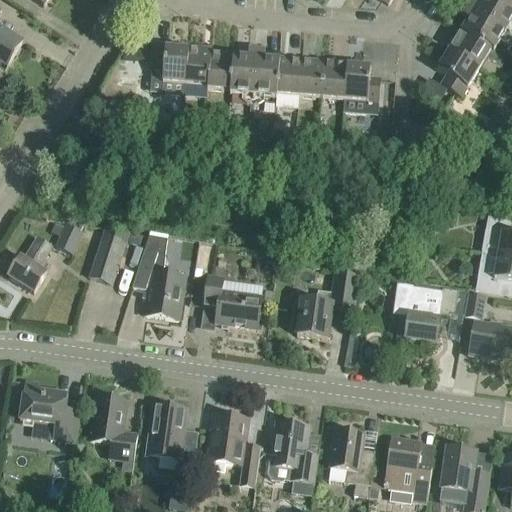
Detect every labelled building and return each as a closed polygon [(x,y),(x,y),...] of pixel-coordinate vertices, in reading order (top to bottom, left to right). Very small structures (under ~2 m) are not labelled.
[(29,0),(44,9),(49,0),(29,0)] [(511,24),(511,10),(502,5),(493,0),(482,0),(478,8),(480,10),(476,16),(472,23),(470,21),(462,34),(478,44),(494,54),(503,39),(511,44),(511,41),(511,30),(510,29),(511,24)] [(511,0),(493,0),(502,5),(511,10),(511,0)] [(0,11),(0,68),(5,72),(22,44),(0,31),(0,18),(3,13),(0,11)] [(494,54),(478,44),(462,34),(458,40),(455,39),(447,52),(480,71),(487,60),(500,66),(503,60),(494,54)] [(161,96),(173,97),(185,98),(186,87),(185,87),(189,50),(177,49),(174,48),(173,52),(166,51),(166,48),(154,46),(150,84),(162,85),(161,96)] [(204,51),(189,50),(185,87),(186,87),(207,89),(207,92),(211,55),(203,54),(204,51)] [(461,101),(480,71),(447,52),(439,64),(442,66),(438,72),(435,71),(435,72),(447,79),(441,89),(461,101)] [(226,57),(211,55),(207,92),(229,94),(229,97),(230,97),(234,59),(226,58),(226,57)] [(249,61),(234,59),(230,97),(246,98),(245,107),(252,107),(255,108),(258,99),(275,100),(275,97),(276,97),(279,62),(264,60),(264,65),(256,64),(249,63),(249,61)] [(276,97),(275,110),(298,112),(300,99),(299,99),(302,61),(287,59),(287,62),(279,62),(276,97)] [(317,62),(302,61),(299,99),(300,99),(322,101),(324,66),(317,65),(317,62)] [(332,67),(324,66),(322,101),(344,103),(347,65),(333,64),(332,67)] [(362,66),(347,65),(344,103),(343,115),(360,116),(378,118),(381,82),(370,81),(371,67),(370,67),(369,70),(365,70),(362,70),(362,66)] [(499,108),(485,130),(495,136),(509,115),(499,108)] [(183,121),(182,131),(190,132),(191,122),(183,121)] [(204,130),(204,133),(204,140),(212,140),(212,130),(204,130)] [(247,144),(248,133),(240,133),(239,143),(247,144)] [(260,144),(261,134),(252,134),(252,144),(260,144)] [(296,147),(297,137),(286,137),(286,146),(296,147)] [(304,138),(297,137),(296,147),(303,148),(304,138)] [(392,140),(380,139),(379,153),(391,154),(392,140)] [(340,151),(341,141),(333,140),(332,150),(340,151)] [(511,222),(489,219),(483,256),(511,261),(511,222)] [(83,236),(66,228),(56,250),(73,258),(83,236)] [(106,232),(90,281),(113,288),(130,236),(106,232)] [(168,242),(149,238),(132,290),(150,296),(146,319),(178,324),(185,279),(163,276),(166,259),(165,258),(168,242)] [(52,249),(38,240),(25,262),(21,260),(8,280),(34,296),(47,276),(39,271),(48,256),(52,249)] [(511,285),(511,261),(483,256),(475,294),(499,298),(502,284),(511,285)] [(359,279),(343,277),(338,312),(354,315),(359,279)] [(224,282),(208,280),(204,310),(218,312),(216,327),(258,333),(262,303),(221,297),(224,282)] [(413,296),(398,295),(395,317),(410,319),(409,319),(407,342),(436,347),(440,316),(454,318),(458,293),(442,291),(442,295),(413,291),(413,296)] [(302,304),(297,338),(328,343),(331,319),(332,308),(329,307),(331,296),(317,294),(315,306),(302,304)] [(275,297),(265,296),(264,303),(274,305),(275,297)] [(485,301),(468,298),(464,321),(476,323),(469,359),(496,363),(497,361),(511,363),(511,332),(481,328),(485,301)] [(25,385),(20,424),(55,429),(53,443),(75,446),(79,415),(66,413),(68,397),(26,391),(27,385),(25,385)] [(103,402),(97,401),(91,444),(111,447),(109,462),(123,464),(122,472),(133,474),(138,438),(123,436),(127,405),(109,403),(109,404),(103,404),(103,402)] [(188,414),(153,409),(146,458),(181,463),(188,414)] [(249,422),(226,419),(224,433),(213,431),(208,470),(225,473),(226,466),(243,468),(239,490),(255,492),(261,451),(245,448),(249,422)] [(309,431),(277,426),(269,480),(272,484),(282,486),(285,484),(314,488),(319,458),(305,457),(309,431)] [(364,439),(336,435),(331,470),(329,484),(346,487),(355,488),(354,500),(369,502),(374,462),(361,460),(364,439)] [(427,507),(435,449),(392,443),(386,487),(385,487),(384,492),(389,493),(388,501),(412,504),(427,507)] [(477,455),(447,451),(441,491),(442,491),(440,504),(466,508),(465,511),(484,511),(490,477),(474,475),(477,455)] [(511,459),(504,458),(500,493),(511,494),(511,505),(511,510),(511,459)] [(193,470),(179,468),(176,495),(190,497),(193,470)]
